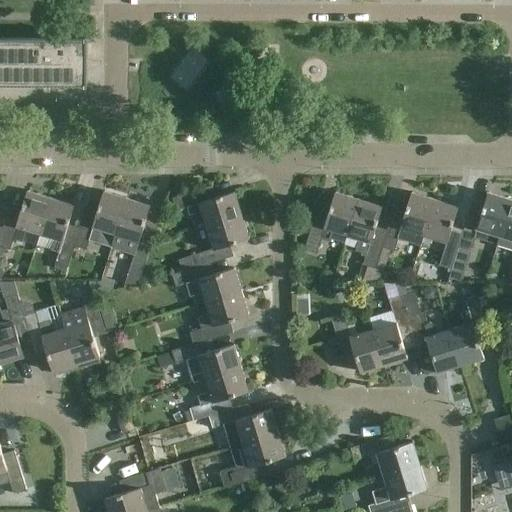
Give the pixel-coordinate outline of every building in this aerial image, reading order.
[(17,83),(48,83),(87,83),(87,86),(89,86),(89,37),(86,37),(86,39),(17,39),(17,83)] [(0,83),(17,83),(17,39),(0,38),(0,83)] [(203,211),(208,226),(243,215),(236,192),(212,199),(208,189),(214,187),(213,186),(174,198),(177,211),(188,208),(190,215),(203,211)] [(41,234),(52,198),(29,191),(21,215),(11,211),(13,206),(11,206),(3,233),(0,242),(0,260),(4,262),(9,249),(12,250),(15,239),(23,241),(26,229),(40,234),(41,234)] [(87,207),(79,233),(75,246),(76,246),(87,250),(91,239),(111,246),(115,233),(117,234),(128,198),(105,191),(97,215),(87,212),(89,207),(87,207)] [(348,235),(360,199),(336,192),(329,216),(318,212),(320,208),(318,207),(306,247),(319,251),(323,239),(330,241),(331,238),(345,243),(348,235)] [(425,235),(436,200),(412,192),(405,216),(394,213),(396,209),(394,208),(386,234),(382,247),(383,248),(395,251),(399,238),(422,245),(425,235)] [(501,235),(511,200),(489,193),(481,217),(470,214),(472,209),(471,208),(462,234),(463,234),(459,248),(460,248),(471,251),(478,228),(501,235)] [(76,205),(52,198),(41,234),(40,234),(37,245),(60,252),(56,263),(59,264),(54,280),(63,280),(67,267),(69,267),(76,246),(75,246),(79,233),(68,229),(76,205)] [(141,284),(146,268),(158,228),(157,228),(155,233),(144,229),(152,205),(128,198),(117,234),(115,233),(111,246),(111,247),(135,255),(126,284),(141,284)] [(384,207),(360,199),(348,235),(371,242),(360,277),(373,281),(383,248),(382,247),(386,234),(376,231),(384,207)] [(511,199),(511,200),(501,235),(511,238),(511,199)] [(463,234),(462,234),(452,231),(459,207),(436,200),(425,235),(447,242),(440,265),(453,269),(460,248),(459,248),(463,234)] [(250,239),(243,215),(208,226),(215,249),(191,256),(195,267),(195,268),(208,264),(208,265),(235,257),(235,255),(230,257),(226,246),(250,239)] [(211,275),(208,265),(208,264),(195,268),(195,267),(173,274),(177,287),(188,284),(191,295),(203,291),(207,303),(243,292),(235,268),(211,275)] [(250,315),(243,292),(207,303),(210,313),(198,317),(202,329),(191,332),(194,344),(194,345),(208,341),(234,333),(234,332),(229,333),(226,323),(250,315)] [(0,359),(1,363),(25,356),(18,332),(28,329),(29,329),(21,302),(19,294),(6,298),(9,308),(1,310),(5,324),(0,325),(0,359)] [(63,316),(67,328),(66,328),(77,364),(79,368),(101,361),(100,357),(101,357),(93,333),(104,329),(106,334),(107,333),(95,294),(82,298),(86,309),(63,316)] [(374,329),(385,365),(409,358),(402,334),(412,331),(408,317),(409,317),(402,295),(389,299),(396,322),(374,329)] [(450,330),(461,365),(485,358),(478,334),(489,331),(490,335),(491,335),(479,296),(466,300),(469,310),(462,312),(466,325),(450,330)] [(409,316),(420,313),(415,298),(405,301),(409,316)] [(79,368),(77,364),(66,328),(55,332),(51,319),(40,322),(37,312),(36,313),(33,304),(27,300),(21,302),(29,329),(28,329),(36,355),(38,355),(36,350),(46,347),(54,371),(56,370),(58,375),(79,368)] [(420,352),(430,349),(438,373),(439,372),(441,378),(457,373),(455,367),(461,365),(450,330),(439,333),(436,325),(431,322),(428,323),(424,312),(409,317),(408,317),(412,331),(420,357),(422,356),(420,352)] [(385,365),(374,329),(352,336),(345,313),(332,317),(344,357),(346,356),(344,351),(354,348),(362,372),(385,365)] [(207,378),(207,379),(243,368),(235,344),(211,352),(208,341),(194,345),(194,344),(173,351),(177,364),(188,360),(194,382),(207,378)] [(250,392),(243,368),(207,379),(214,401),(191,408),(195,421),(210,417),(209,416),(229,410),(229,409),(226,399),(250,392)] [(250,403),(229,409),(229,410),(209,416),(210,417),(213,428),(224,425),(228,437),(240,433),(244,444),(279,433),(272,409),(248,417),(245,406),(250,405),(250,403)] [(129,411),(116,416),(122,434),(135,429),(129,411)] [(511,424),(494,430),(498,442),(511,437),(511,424)] [(279,433),(244,444),(231,447),(238,470),(227,473),(231,486),(271,474),(270,473),(266,474),(262,464),(287,456),(279,433)] [(385,475),(421,464),(414,442),(390,449),(387,438),(391,437),(391,436),(351,448),(355,461),(379,454),(385,475)] [(0,441),(0,480),(10,478),(15,494),(28,490),(16,450),(15,451),(16,455),(5,459),(0,441)] [(428,488),(421,464),(385,475),(388,486),(372,491),(376,504),(369,506),(371,511),(394,511),(413,507),(412,505),(408,507),(404,496),(428,488)] [(106,499),(109,511),(144,511),(158,508),(151,486),(165,482),(161,468),(122,481),(122,482),(127,480),(130,491),(106,499)]
